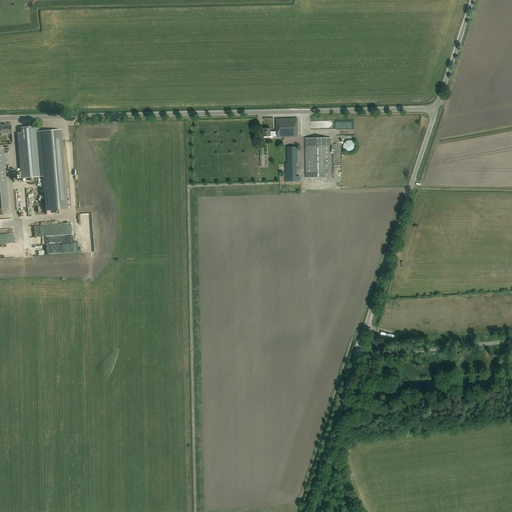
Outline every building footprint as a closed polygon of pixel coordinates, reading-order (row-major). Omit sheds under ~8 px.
[(270,129),(263,129),(263,137),(277,137),(297,137),(297,119),(276,119),(276,132),(270,132),(270,129)] [(357,122),(323,122),(323,130),(348,130),(348,134),(357,134),(357,122)] [(0,125),(0,136),(2,136),(2,135),(12,134),(11,125),(1,126),(1,125),(0,125)] [(21,133),(17,133),(21,179),(43,177),(46,211),(67,209),(60,130),(40,132),(39,127),(34,127),(20,128),(21,133)] [(305,140),(306,178),(331,177),(330,139),(305,140)] [(356,146),(356,145),(356,144),(356,143),(355,143),(355,142),(354,141),(353,140),(352,140),(351,140),(351,139),(350,139),(349,139),(348,139),(347,140),(346,140),(346,141),(345,141),(345,142),(344,142),(344,143),(343,144),(343,145),(343,146),(343,147),(343,148),(344,148),(344,149),(344,150),(345,150),(345,151),(346,151),(347,152),(348,152),(349,152),(350,152),(351,152),(352,152),(353,151),(354,151),(354,150),(355,150),(355,149),(356,148),(356,147),(356,146)] [(297,147),(287,147),(287,164),(285,164),(285,182),(300,181),(300,177),(296,177),(296,164),(298,164),(297,147)] [(26,245),(33,245),(31,211),(22,212),(23,219),(25,219),(26,233),(16,234),(15,220),(0,220),(0,245),(26,243),(26,245)] [(510,346),(502,347),(503,355),(511,354),(510,346)]
